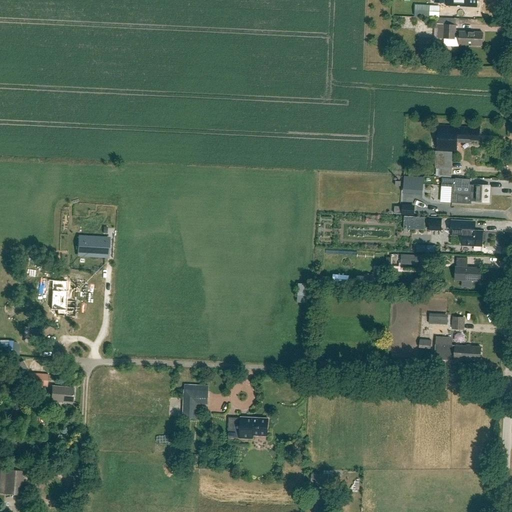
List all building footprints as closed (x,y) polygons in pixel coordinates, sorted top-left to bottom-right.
[(430,6),(416,6),(415,16),(429,16),(430,6)] [(460,39),(459,44),(483,45),(484,32),(456,31),(456,25),(445,24),(444,38),(460,39)] [(479,129),(439,126),(438,149),(456,150),(457,142),(469,142),(470,140),(478,140),(479,129)] [(451,168),(452,152),(436,151),(435,168),(451,168)] [(471,180),(455,179),(455,194),(451,194),(451,203),(471,204),(471,201),(488,202),(489,185),(470,184),(471,180)] [(441,231),(442,218),(429,217),(428,230),(441,231)] [(462,245),(482,246),(482,241),(485,241),(485,232),(482,232),(474,231),(475,224),(467,224),(454,223),(451,223),(451,235),(453,235),(462,236),(462,245)] [(91,237),(90,258),(109,258),(109,237),(91,237)] [(427,266),(427,256),(401,255),(400,265),(427,266)] [(480,281),(481,268),(467,268),(468,258),(456,258),(455,280),(480,281)] [(382,287),(383,276),(364,275),(364,286),(382,287)] [(58,279),(57,292),(66,291),(66,280),(58,279)] [(305,302),(305,283),(294,283),(294,302),(305,302)] [(53,307),(58,307),(57,316),(75,317),(75,301),(59,301),(59,299),(53,299),(53,307)] [(447,325),(448,315),(429,314),(429,324),(447,325)] [(464,330),(465,318),(452,317),(452,330),(464,330)] [(30,328),(29,344),(40,345),(41,329),(30,328)] [(0,350),(11,351),(11,340),(0,339),(0,350)] [(431,349),(431,340),(420,339),(419,348),(431,349)] [(481,347),(437,345),(437,359),(454,360),(454,359),(465,359),(465,360),(480,360),(481,347)] [(432,370),(432,362),(420,361),(420,370),(432,370)] [(47,388),(48,375),(28,373),(26,386),(47,388)] [(72,403),(73,388),(53,387),(52,401),(72,403)] [(207,405),(208,390),(184,389),(182,418),(196,419),(197,404),(207,405)] [(37,432),(40,402),(30,401),(28,424),(24,424),(24,431),(37,432)] [(268,419),(247,418),(229,418),(228,437),(253,438),(253,435),(267,436),(268,419)] [(67,446),(66,457),(73,457),(74,447),(67,446)] [(21,487),(22,471),(6,470),(4,494),(22,495),(23,487),(21,487)] [(334,490),(334,475),(311,474),(311,485),(327,486),(327,490),(334,490)]
